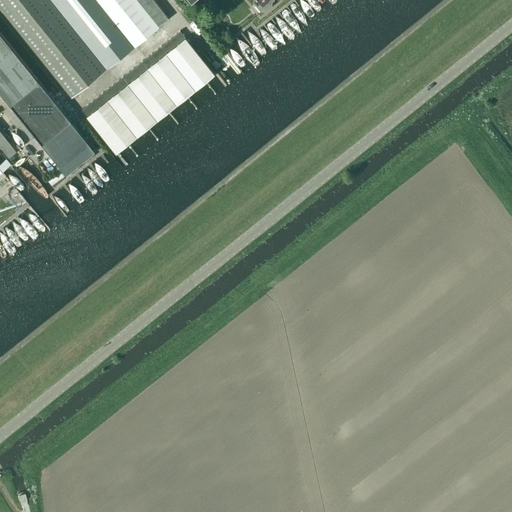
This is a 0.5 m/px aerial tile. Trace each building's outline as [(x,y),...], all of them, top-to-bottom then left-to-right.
[(0,0),(0,9),(71,97),(105,69),(49,0),(0,0)] [(49,0),(105,69),(135,45),(98,0),(49,0)] [(98,0),(135,45),(159,26),(158,25),(168,18),(153,0),(98,0)] [(252,0),(253,2),(260,11),(264,11),(271,5),(271,1),(273,0),(252,0)] [(208,66),(179,30),(82,109),(116,152),(214,73),(208,66)] [(0,90),(10,104),(39,81),(0,32),(0,90)] [(39,81),(10,104),(42,144),(66,173),(95,150),(71,120),(39,81)] [(18,149),(0,126),(0,146),(8,157),(18,149)]
